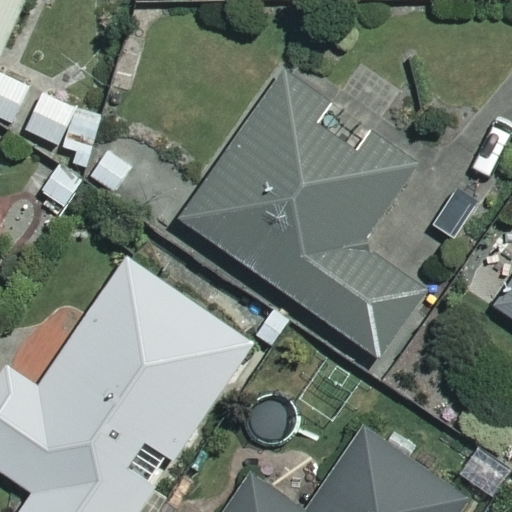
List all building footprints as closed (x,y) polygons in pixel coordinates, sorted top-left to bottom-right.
[(0,0),(0,52),(13,58),(38,0),(0,0)] [(392,362),(438,295),(374,251),(435,162),(299,68),(192,223),(392,362)] [(112,121),(52,96),(36,136),(96,161),(112,121)] [(0,268),(25,224),(0,209),(0,268)] [(80,349),(13,302),(0,320),(0,392),(2,394),(0,397),(0,465),(46,497),(35,511),(145,511),(262,347),(141,261),(80,349)] [(475,511),(479,507),(377,434),(320,511),(308,511),(263,479),(239,511),(475,511)]
